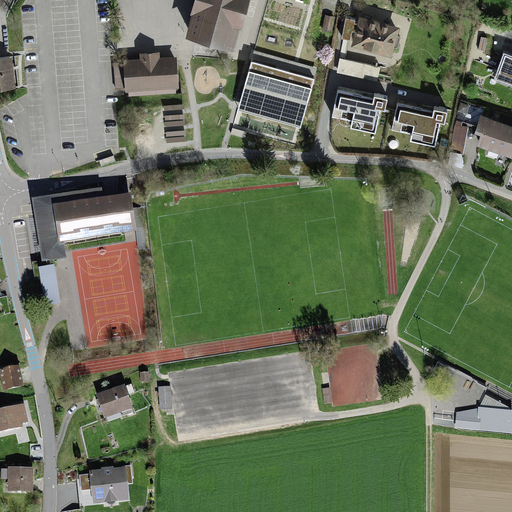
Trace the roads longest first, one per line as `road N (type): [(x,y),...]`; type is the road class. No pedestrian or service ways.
road 1 (residential): [(511,198),(413,165),(223,153),(1,192)]
road 2 (unclassified): [(48,511),(46,422),(1,192)]
